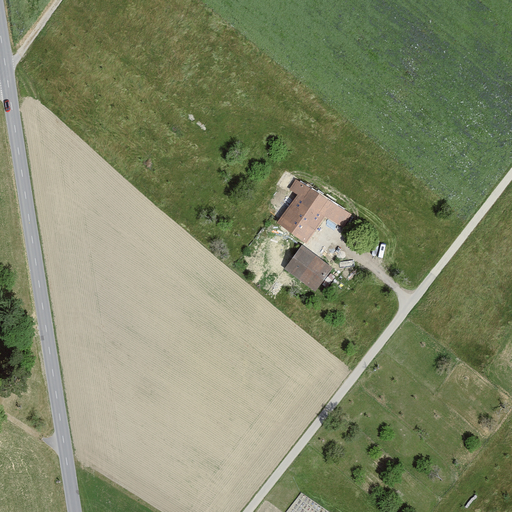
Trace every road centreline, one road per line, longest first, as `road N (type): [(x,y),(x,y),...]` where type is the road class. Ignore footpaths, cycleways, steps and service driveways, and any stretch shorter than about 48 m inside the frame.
road 1 (tertiary): [(76,511),(5,77)]
road 2 (track): [(246,511),(511,170)]
